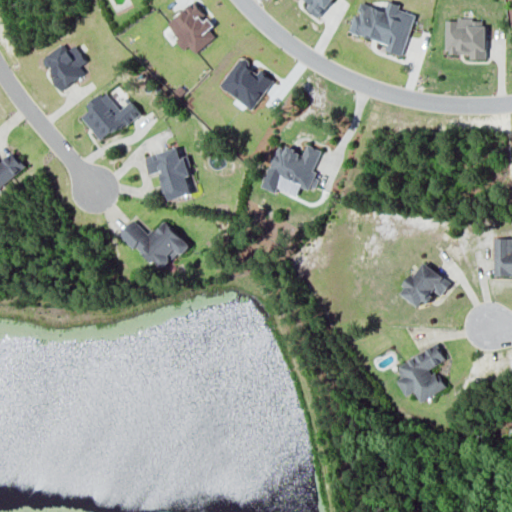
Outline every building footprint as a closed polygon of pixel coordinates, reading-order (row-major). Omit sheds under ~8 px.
[(306,0),(310,3),(307,7),(319,17),(331,0),(306,0)] [(403,55),(416,14),(399,8),(400,3),(389,0),(388,0),(386,9),(362,2),(357,14),(355,13),(349,31),(387,43),(385,49),(403,55)] [(180,37),(177,41),(184,49),(189,45),(195,53),(219,32),(192,1),(168,23),(180,37)] [(486,58),(486,19),(445,18),(445,52),(470,52),(470,58),(486,58)] [(62,90),(86,71),(81,65),(88,60),(75,44),(69,49),(63,42),(43,58),(57,75),(52,79),(62,90)] [(81,116),(102,142),(140,111),(132,100),(121,109),(106,90),(91,101),(94,105),(81,116)] [(262,186),(276,192),(277,187),(297,194),(301,184),(315,189),(320,175),(313,172),(322,149),(307,144),(304,153),(278,143),(262,186)] [(147,155),(151,173),(160,171),(168,199),(192,193),(187,176),(193,174),(188,155),(181,157),(178,147),(147,155)] [(1,161),(0,159),(0,186),(26,166),(14,151),(1,161)] [(150,234),(134,219),(121,232),(160,270),(179,250),(183,254),(191,245),(165,218),(150,234)] [(494,275),(511,275),(511,236),(495,237),(494,275)] [(452,281),(423,261),(401,292),(419,305),(424,299),(428,301),(435,291),(442,295),(452,281)] [(397,365),(403,376),(398,379),(406,395),(415,390),(421,401),(445,388),(433,366),(446,359),(437,343),(397,365)]
